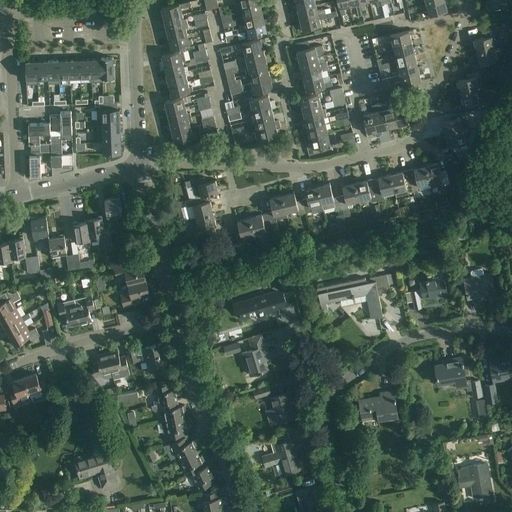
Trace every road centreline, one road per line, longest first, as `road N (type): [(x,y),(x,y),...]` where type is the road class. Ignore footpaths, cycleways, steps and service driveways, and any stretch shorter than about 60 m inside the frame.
road 1 (residential): [(511,329),(488,323),(412,330),(322,396),(319,423),(343,511)]
road 2 (residential): [(143,171),(297,170),(366,160)]
road 3 (residential): [(366,160),(418,134),(465,0)]
road 4 (unclassified): [(238,511),(174,324)]
road 5 (residential): [(0,370),(174,324)]
road 6 (residential): [(143,171),(133,22),(149,0)]
road 7 (residential): [(174,324),(143,171)]
road 8 (residential): [(13,195),(143,171)]
road 9 (residential): [(366,160),(347,31)]
road 10 (residential): [(10,128),(5,0)]
